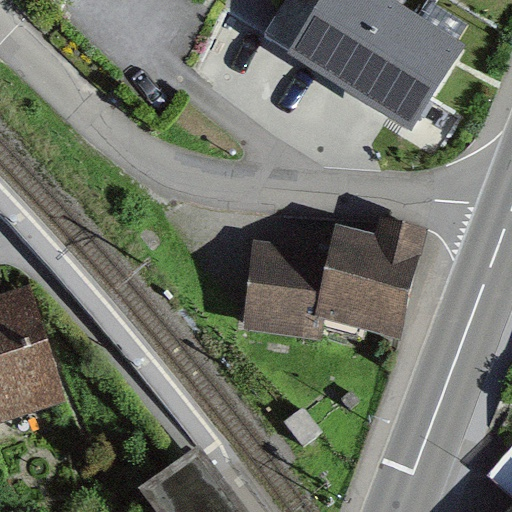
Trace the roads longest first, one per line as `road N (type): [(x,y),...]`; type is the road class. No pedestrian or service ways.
road 1 (residential): [(510,217),(463,203),(282,196),(200,181),(116,137),(0,27)]
road 2 (secondary): [(510,217),(400,511)]
